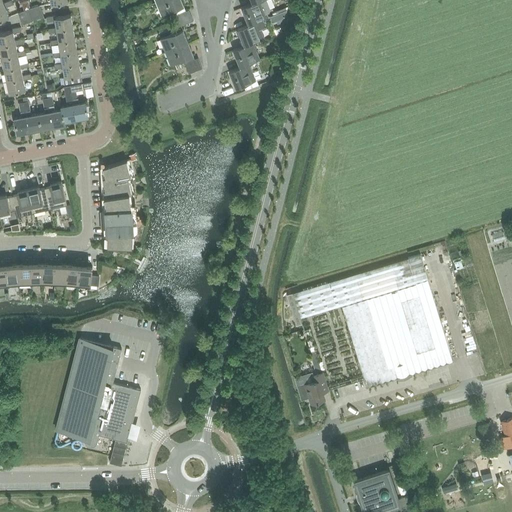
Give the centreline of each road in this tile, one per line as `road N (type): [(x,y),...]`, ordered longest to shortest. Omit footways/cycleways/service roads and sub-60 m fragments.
road 1 (tertiary): [(198,449),(316,0)]
road 2 (unclassified): [(318,436),(511,378)]
road 3 (residential): [(0,240),(84,240),(84,144)]
road 4 (residential): [(0,477),(173,472)]
road 5 (residential): [(84,144),(103,136),(110,120),(90,0)]
